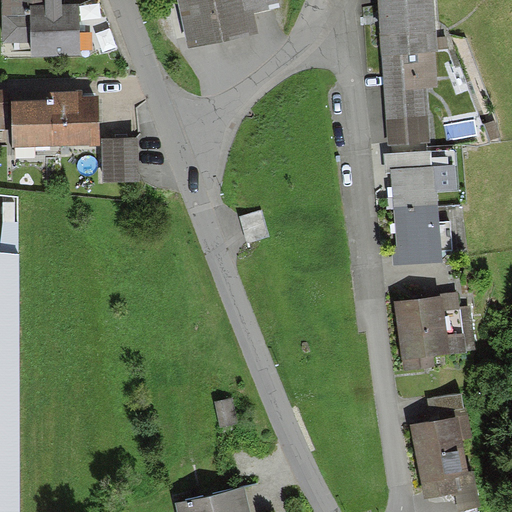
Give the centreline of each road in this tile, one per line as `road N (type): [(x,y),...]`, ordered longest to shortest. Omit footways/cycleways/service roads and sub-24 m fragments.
road 1 (residential): [(402,511),(342,69),(336,43),(309,21)]
road 2 (residential): [(169,137),(329,511)]
road 3 (residential): [(169,137),(217,116),(284,62),(309,21)]
road 4 (residential): [(125,0),(169,137)]
